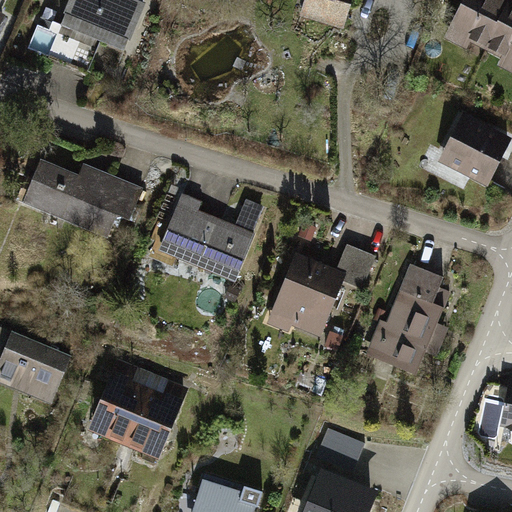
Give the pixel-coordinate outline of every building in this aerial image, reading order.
[(147,5),(134,0),(71,0),(60,32),(127,57),(147,5)] [(306,0),(301,19),(345,31),(353,0),(306,0)] [(511,0),(463,0),(445,39),(467,50),(471,42),(506,59),(502,66),(511,71),(511,0)] [(511,139),(511,134),(463,113),(440,164),(490,187),(511,139)] [(79,175),(40,159),(22,204),(110,239),(118,219),(130,224),(144,188),(83,164),(79,175)] [(204,203),(182,194),(159,251),(237,282),(256,234),(200,212),(204,203)] [(337,270),(297,254),(270,323),(293,332),(295,327),(324,338),(346,281),(362,287),(374,258),(346,247),(337,270)] [(446,279),(411,264),(387,322),(382,319),(367,356),(419,377),(428,355),(436,358),(449,329),(436,324),(450,292),(442,289),(446,279)] [(73,359),(12,333),(0,361),(0,384),(53,407),(73,359)] [(190,385),(119,357),(90,431),(161,459),(190,385)] [(511,379),(510,379),(502,426),(510,429),(511,429),(511,379)] [(331,428),(318,456),(356,472),(369,444),(331,428)] [(373,511),(380,497),(321,475),(306,511),(373,511)] [(255,511),(260,497),(201,480),(191,511),(255,511)]
